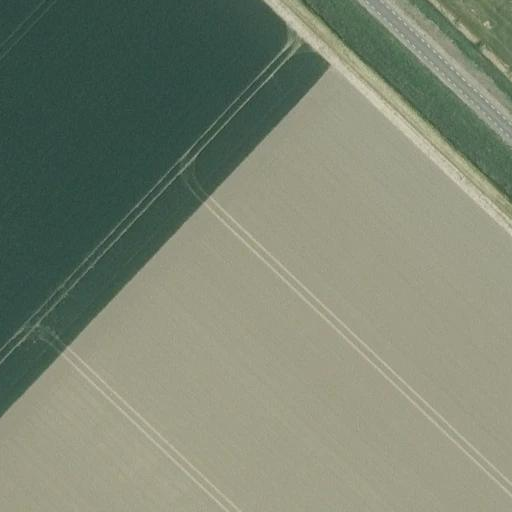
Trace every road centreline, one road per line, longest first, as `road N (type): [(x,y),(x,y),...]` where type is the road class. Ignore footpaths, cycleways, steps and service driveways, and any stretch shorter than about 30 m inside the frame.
road 1 (track): [(270,0),(511,228)]
road 2 (unclassified): [(511,131),(374,0)]
